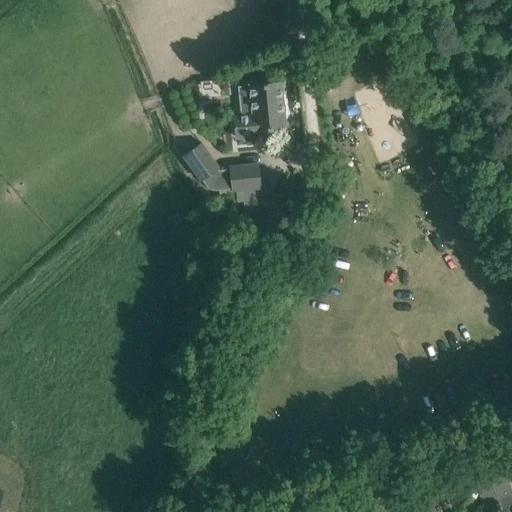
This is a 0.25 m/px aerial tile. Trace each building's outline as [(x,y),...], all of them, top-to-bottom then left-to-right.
[(234,115),(236,138),(256,135),(256,130),(285,127),(280,82),(268,83),(268,79),(252,80),(253,84),(250,85),(252,113),(234,115)] [(232,191),(260,188),(258,163),(229,166),(230,168),(218,169),(217,168),(218,168),(201,143),(183,156),(201,180),(202,179),(207,188),(216,190),(232,189),(232,191)] [(484,506),(497,500),(487,474),(482,462),(446,476),(451,489),(458,492),(476,485),(484,506)] [(511,511),(511,487),(504,467),(487,474),(497,500),(502,511),(511,511)] [(395,511),(421,511),(417,499),(393,508),(395,511)] [(352,511),(349,503),(338,507),(339,511),(352,511)]
